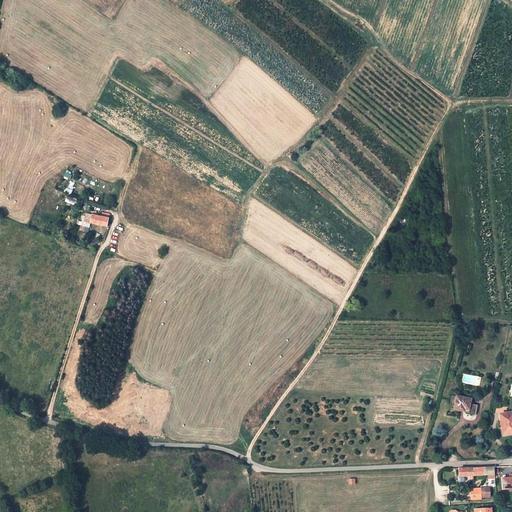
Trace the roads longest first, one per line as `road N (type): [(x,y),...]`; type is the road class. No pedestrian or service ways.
road 1 (unclassified): [(511,462),(275,470),(220,448),(118,442),(46,420)]
road 2 (track): [(248,461),(453,102),(511,99)]
road 3 (track): [(511,321),(459,317),(437,128)]
road 4 (unclassified): [(46,420),(115,213)]
road 5 (track): [(453,102),(385,50),(363,20),(329,0)]
